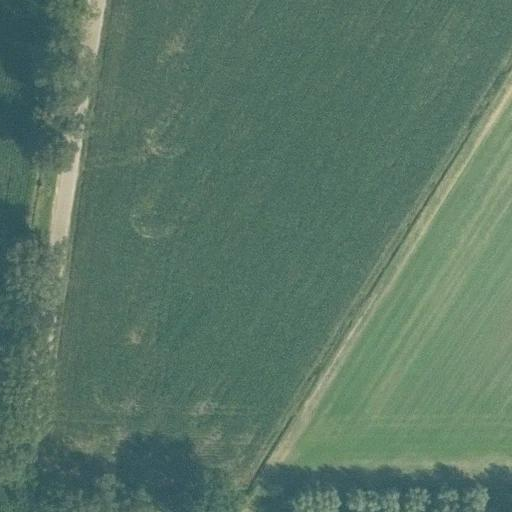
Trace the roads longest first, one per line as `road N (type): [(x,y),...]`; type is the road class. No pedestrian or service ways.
road 1 (unclassified): [(25,511),(28,434),(96,0)]
road 2 (track): [(22,511),(511,503)]
